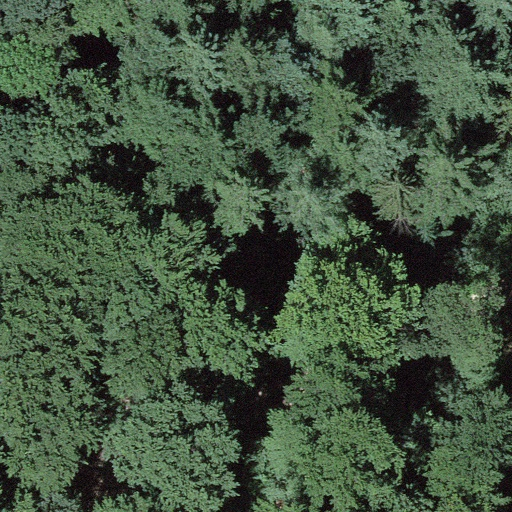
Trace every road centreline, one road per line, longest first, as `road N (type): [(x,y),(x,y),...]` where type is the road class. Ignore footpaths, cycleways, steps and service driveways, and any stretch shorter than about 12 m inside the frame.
road 1 (track): [(145,0),(140,477),(133,511)]
road 2 (track): [(511,286),(64,511)]
